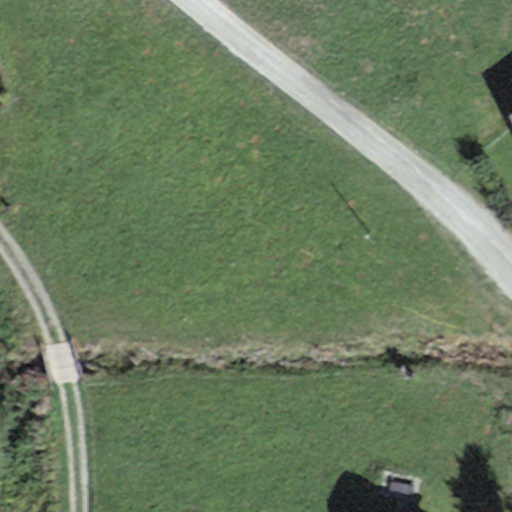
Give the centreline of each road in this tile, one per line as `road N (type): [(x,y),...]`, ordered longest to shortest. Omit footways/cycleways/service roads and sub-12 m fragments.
road 1 (track): [(511,255),(419,170),(203,0)]
road 2 (track): [(86,511),(58,340),(0,243)]
